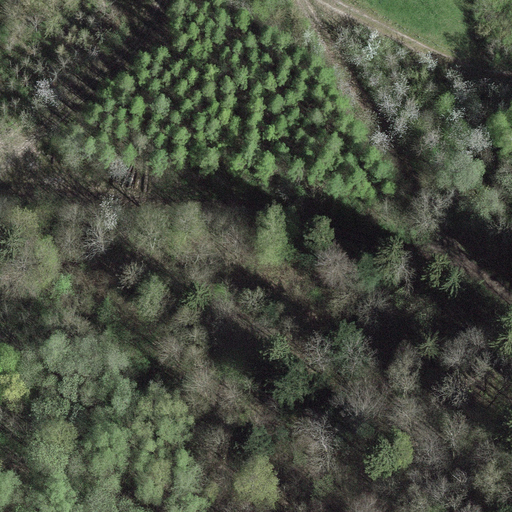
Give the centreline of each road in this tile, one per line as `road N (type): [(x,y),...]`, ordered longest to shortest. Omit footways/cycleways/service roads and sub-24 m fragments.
road 1 (track): [(49,199),(254,205),(467,255)]
road 2 (track): [(301,0),(467,255)]
road 3 (track): [(0,177),(123,66),(166,0)]
